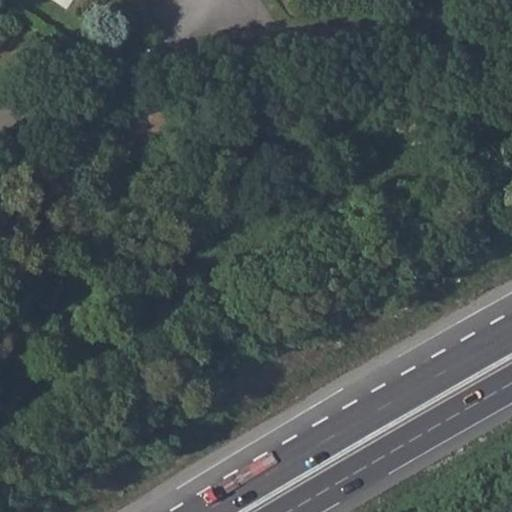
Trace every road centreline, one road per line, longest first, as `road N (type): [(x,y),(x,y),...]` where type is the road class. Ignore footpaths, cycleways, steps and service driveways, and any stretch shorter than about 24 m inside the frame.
road 1 (residential): [(433,28),(345,27),(222,11),(0,114)]
road 2 (motorway): [(511,332),(202,511)]
road 3 (motorway): [(287,511),(511,382)]
